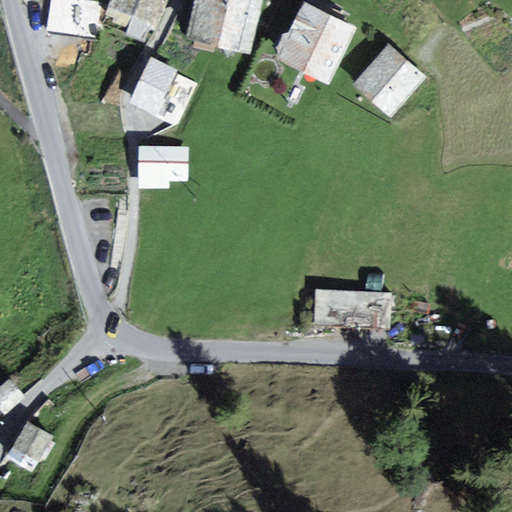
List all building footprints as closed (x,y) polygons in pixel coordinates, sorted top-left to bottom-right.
[(97,36),(102,0),(51,0),(47,29),(97,36)] [(154,32),(162,0),(109,0),(105,20),(154,32)] [(186,0),(178,41),(239,54),(250,0),(186,0)] [(289,3),(260,54),(310,82),(339,30),(289,3)] [(381,48),(343,87),(375,118),(413,78),(381,48)] [(146,57),(124,103),(152,116),(173,69),(146,57)] [(179,152),(134,151),(133,186),(178,187),(179,152)] [(316,284),(316,319),(390,321),(391,286),(316,284)] [(0,379),(0,415),(2,417),(20,399),(0,379)] [(9,462),(34,472),(49,437),(24,427),(9,462)]
